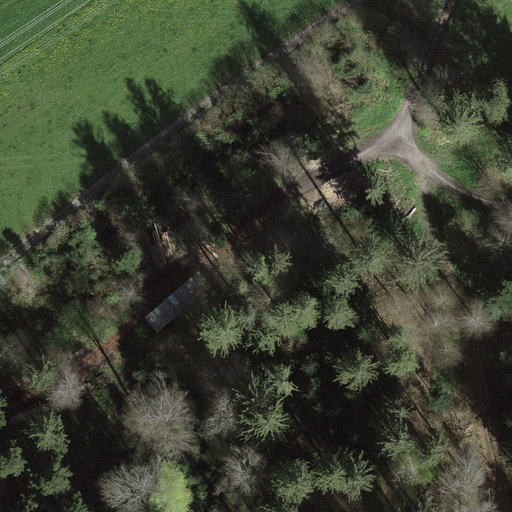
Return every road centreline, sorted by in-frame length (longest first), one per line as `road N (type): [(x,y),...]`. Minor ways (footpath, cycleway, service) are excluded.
road 1 (track): [(395,130),(0,410)]
road 2 (track): [(342,0),(0,261)]
road 3 (track): [(453,0),(395,130)]
